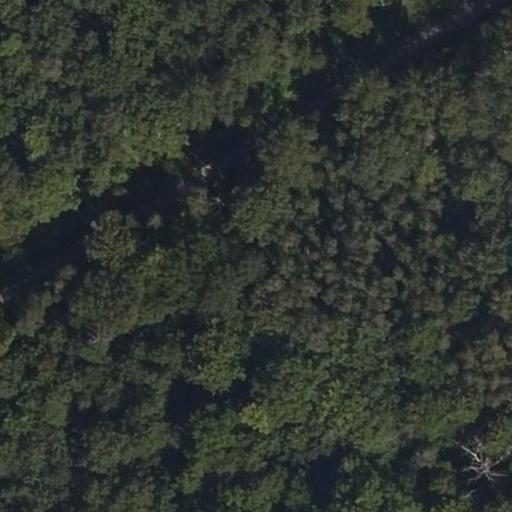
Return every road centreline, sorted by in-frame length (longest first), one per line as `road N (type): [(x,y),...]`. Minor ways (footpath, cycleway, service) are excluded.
road 1 (track): [(484,0),(223,159)]
road 2 (track): [(223,159),(0,293)]
